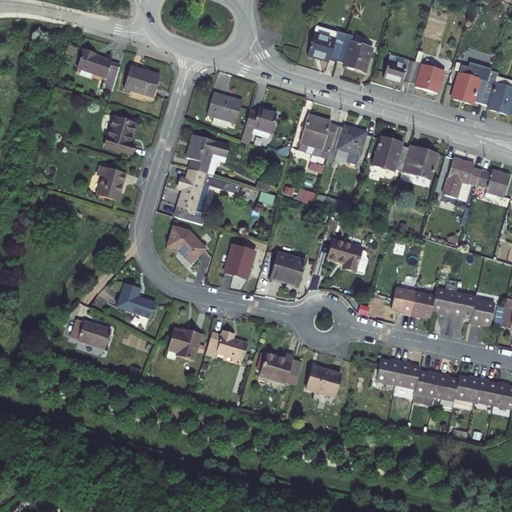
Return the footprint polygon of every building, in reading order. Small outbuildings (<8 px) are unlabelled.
[(429,17),(424,35),(440,40),(446,22),(429,17)] [(330,58),(337,60),(345,34),(317,25),(308,54),(316,57),(329,61),(330,58)] [(354,35),(345,33),(345,34),(337,60),(345,62),(344,65),(353,68),(365,71),(373,47),(352,41),(354,35)] [(118,78),(123,61),(101,54),(96,53),(97,50),(86,47),(80,67),(118,78)] [(393,50),(384,77),(394,80),(402,83),(403,79),(409,81),(415,62),(409,60),(410,55),(393,50)] [(443,70),(415,62),(409,81),(417,84),(416,86),(425,89),(436,93),(443,70)] [(145,68),(133,64),(126,86),(156,95),(163,74),(145,68)] [(487,82),(480,103),(487,105),(486,108),(499,111),(509,114),(511,102),(511,87),(494,82),(496,75),(497,71),(490,69),(487,80),(487,82)] [(487,82),(487,80),(459,72),(451,98),(463,101),(472,104),(473,101),(480,103),(487,82)] [(511,79),(496,75),(494,82),(511,87),(511,79)] [(221,94),(214,91),(207,115),(214,117),(235,123),(242,100),(234,98),(234,100),(228,98),(221,96),(221,94)] [(248,113),(240,141),(248,144),(251,135),(268,140),(269,133),(271,134),(277,115),(269,112),(259,109),(257,116),(248,113)] [(116,116),(108,145),(134,152),(137,144),(132,142),(138,123),(116,116)] [(327,160),(336,127),(330,126),(330,123),(316,119),(309,116),(299,152),(327,160)] [(214,117),(213,122),(233,128),(235,123),(214,117)] [(327,160),(325,165),(330,166),(331,162),(348,167),(349,164),(356,166),(365,132),(351,128),(345,127),(343,130),(336,127),(327,160)] [(189,171),(206,176),(212,154),(228,158),(230,150),(215,146),(216,144),(193,137),(186,159),(192,161),(189,171)] [(388,140),(381,138),(373,165),(401,173),(408,150),(401,148),(402,144),(388,140)] [(416,152),(408,150),(401,173),(429,181),(437,154),(424,151),(417,149),(416,152)] [(461,184),(474,188),(478,173),(473,171),(474,168),(464,165),(453,162),(443,198),(456,202),(461,184)] [(129,172),(103,165),(101,175),(105,176),(100,194),(121,200),(129,172)] [(206,176),(189,171),(186,181),(180,180),(177,189),(183,191),(178,208),(195,213),(203,186),(208,187),(211,177),(206,176)] [(490,176),(478,173),(474,188),(486,192),(485,195),(502,200),(509,178),(500,175),(491,173),(490,176)] [(203,186),(195,213),(201,215),(209,188),(208,187),(203,186)] [(50,190),(39,187),(37,195),(48,198),(50,190)] [(344,214),(347,205),(299,189),(296,198),(344,214)] [(189,234),(175,230),(169,248),(183,253),(186,255),(184,257),(192,265),(206,250),(189,234)] [(360,252),(332,244),(327,261),(343,266),(342,271),(354,274),(354,272),(362,274),(367,255),(360,253),(360,252)] [(254,254),(231,248),(223,274),(246,281),(254,254)] [(305,263),(277,255),(269,281),(298,289),(305,263)] [(142,288),(126,283),(118,305),(151,317),(157,300),(140,294),(142,288)] [(436,297),(396,288),(392,308),(402,310),(402,313),(421,317),(421,314),(432,317),(434,309),(444,311),(443,314),(462,318),(462,316),(473,318),(471,323),(481,325),(482,322),(491,325),(496,304),(476,300),(477,298),(438,289),(436,297)] [(511,307),(506,306),(502,326),(511,328),(511,307)] [(498,326),(503,309),(498,308),(493,324),(498,326)] [(112,330),(78,319),(73,336),(98,345),(96,350),(103,352),(105,347),(106,348),(112,330)] [(202,332),(186,328),(185,331),(175,328),(169,348),(179,351),(178,355),(193,360),(202,332)] [(223,334),(213,331),(206,353),(217,356),(218,352),(243,360),(249,342),(235,338),(236,333),(224,330),(223,334)] [(260,374),(286,382),(293,359),(294,356),(286,354),(285,358),(266,353),(260,374)] [(302,362),(293,359),(286,382),(295,385),(302,362)] [(390,366),(381,363),(376,383),(415,392),(413,405),(432,409),(434,400),(454,405),(455,400),(511,412),(511,391),(507,390),(507,387),(498,385),(497,388),(488,386),(488,383),(469,379),(468,382),(459,380),(458,384),(448,382),(449,379),(430,375),(429,378),(419,375),(419,372),(410,369),(410,367),(391,363),(390,366)] [(306,388),(324,393),(330,370),(314,365),(306,388)] [(341,374),(330,370),(324,393),(334,397),(341,374)]
